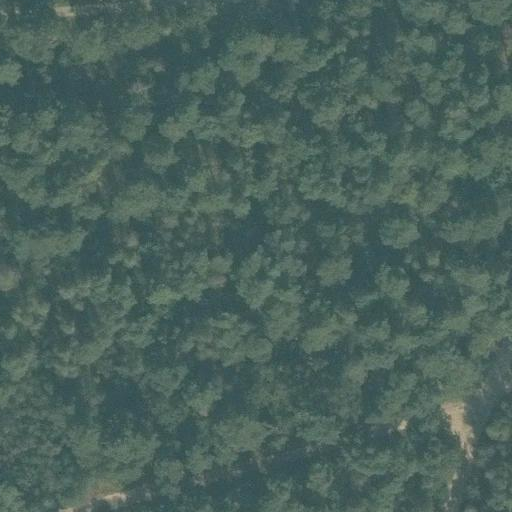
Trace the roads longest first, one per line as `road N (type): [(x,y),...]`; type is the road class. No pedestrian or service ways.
road 1 (track): [(83,511),(490,388)]
road 2 (track): [(207,0),(0,19)]
road 3 (track): [(443,511),(490,388)]
